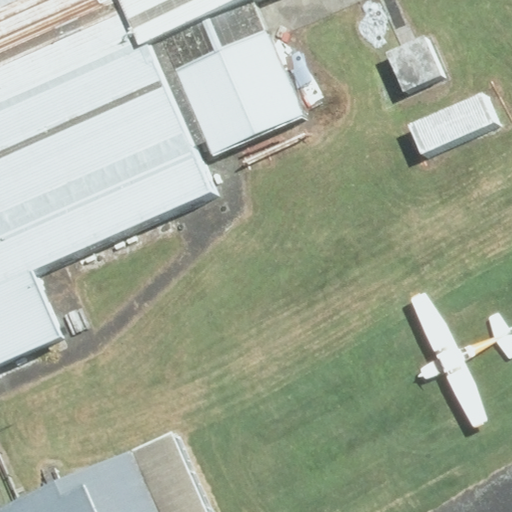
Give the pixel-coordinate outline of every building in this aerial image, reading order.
[(139,24),(128,0),(0,0),(0,343),(62,318),(38,260),(208,190),(139,24)] [(511,0),(128,0),(139,24),(196,0),(511,0)] [(424,34),(385,54),(406,96),(445,76),(424,34)] [(306,120),(267,36),(179,77),(219,161),(306,120)] [(210,511),(174,428),(19,496),(0,504),(0,511),(210,511)]
